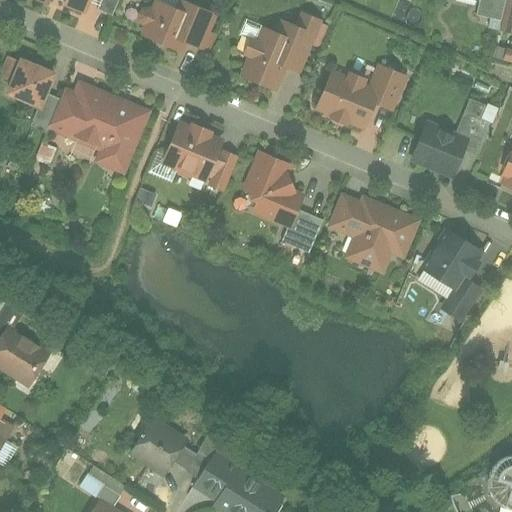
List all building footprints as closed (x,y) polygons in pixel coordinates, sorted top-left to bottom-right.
[(35,0),(73,16),(80,0),(35,0)] [(160,0),(157,0),(142,37),(165,47),(170,36),(196,47),(210,12),(181,0),(177,0),(175,6),(160,0)] [(260,27),(239,78),(269,91),(279,67),(291,72),(302,45),(308,48),(320,20),(302,12),(296,26),(281,20),(275,33),(260,27)] [(18,59),(3,95),(38,109),(53,73),(18,59)] [(325,82),(314,114),(368,131),(376,105),(382,107),(394,71),(376,66),(372,80),(345,71),(340,87),(325,82)] [(65,93),(49,130),(100,151),(97,160),(124,171),(149,111),(80,82),(74,96),(65,93)] [(426,118),(408,160),(455,180),(473,138),(426,118)] [(175,123),(157,171),(208,191),(227,143),(175,123)] [(260,152),(239,208),(293,227),(304,198),(291,193),(296,179),(285,176),(290,163),(260,152)] [(511,155),(501,184),(511,188),(511,155)] [(344,259),(382,275),(390,256),(403,262),(422,219),(362,194),(359,202),(343,195),(329,226),(353,237),(344,259)] [(448,231),(423,272),(454,291),(440,312),(464,327),(487,292),(473,283),(489,257),(448,231)] [(53,356),(9,329),(0,342),(0,371),(31,391),(53,356)] [(0,452),(13,432),(0,423),(0,452)] [(149,423),(129,458),(165,478),(184,443),(149,423)] [(241,471),(216,456),(194,491),(215,504),(212,509),(217,511),(275,511),(282,501),(239,475),(241,471)] [(495,465),(486,483),(489,500),(500,511),(506,511),(511,511),(511,457),(509,457),(495,465)] [(121,511),(102,500),(94,511),(121,511)]
